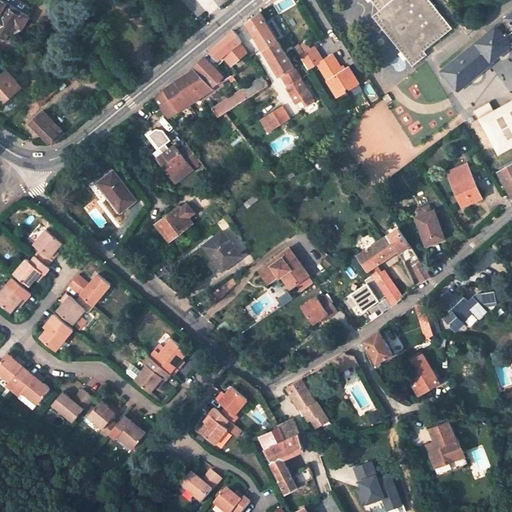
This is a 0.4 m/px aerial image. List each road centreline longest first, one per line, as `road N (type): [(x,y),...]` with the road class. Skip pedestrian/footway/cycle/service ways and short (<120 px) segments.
road 1 (residential): [(26,163),(41,198),(266,382),(280,382),(351,339),(511,211)]
road 2 (tertiary): [(26,163),(65,152),(251,0)]
road 3 (residential): [(161,417),(100,367),(60,367),(18,335)]
road 4 (residential): [(161,417),(193,379),(204,380),(207,392),(176,432)]
